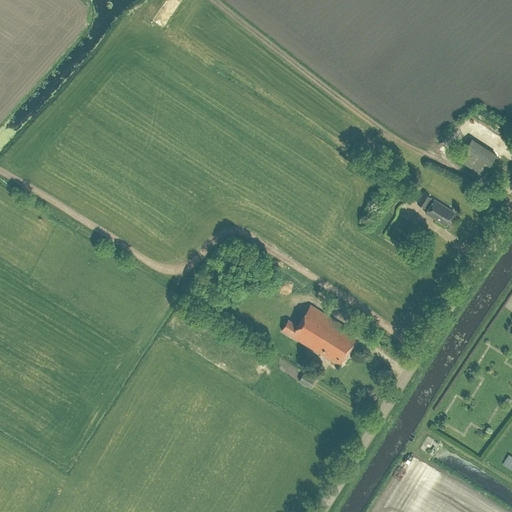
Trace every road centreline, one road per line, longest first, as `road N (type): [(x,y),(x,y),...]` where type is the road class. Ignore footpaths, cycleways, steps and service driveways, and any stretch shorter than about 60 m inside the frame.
road 1 (track): [(421,348),(244,231),(217,233),(189,259),(162,266),(0,173)]
road 2 (track): [(511,203),(408,147),(214,0)]
road 3 (tertiary): [(320,511),(455,295),(511,220)]
